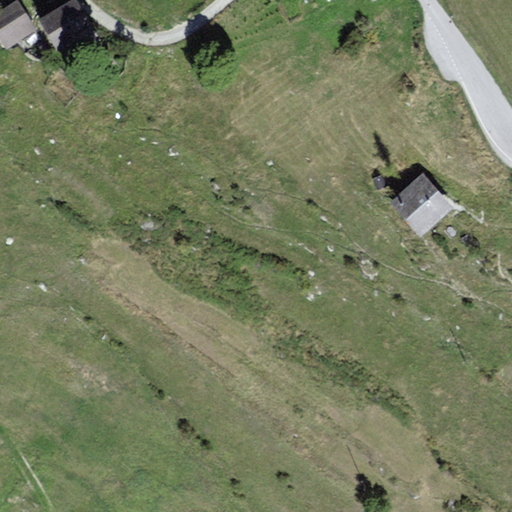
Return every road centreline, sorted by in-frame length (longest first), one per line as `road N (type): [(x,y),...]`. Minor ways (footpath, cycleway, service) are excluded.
road 1 (track): [(76,0),(146,45),(175,41),(224,0)]
road 2 (residential): [(511,136),(427,0)]
